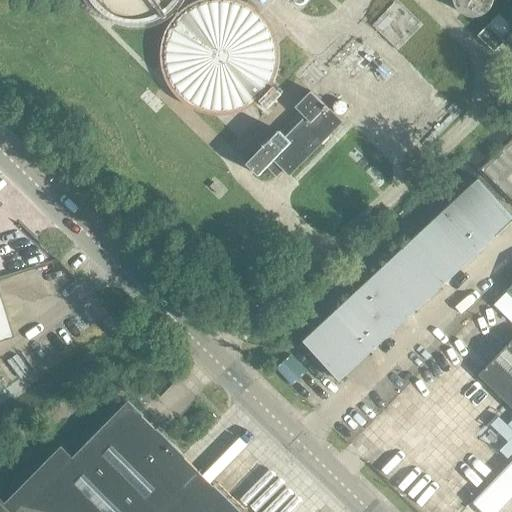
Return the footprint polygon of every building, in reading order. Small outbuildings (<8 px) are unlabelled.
[(493,0),(455,0),(456,3),(457,6),(460,10),(466,14),(472,16),(476,16),(480,15),(487,12),(491,6),(493,2),(493,0)] [(488,26),(478,37),(495,53),(506,42),(488,26)] [(268,110),(282,95),(273,87),(260,102),(268,110)] [(330,110),(327,106),(326,107),(311,92),(296,108),(306,118),(286,137),(281,131),(248,164),(260,176),(269,167),(277,176),(284,169),(290,175),(315,150),(342,123),(330,111),(330,110)] [(462,112),(454,104),(437,121),(441,125),(422,144),(426,149),(462,112)] [(304,342),(340,382),(511,222),(511,215),(479,180),(304,342)] [(509,291),(496,305),(511,321),(511,286),(508,291),(509,291)] [(0,341),(12,338),(0,300),(0,341)] [(511,341),(480,375),(511,406),(511,341)] [(242,511),(141,412),(130,401),(73,459),(61,448),(6,503),(0,496),(0,511),(242,511)] [(499,417),(491,425),(508,443),(500,451),(508,459),(511,455),(511,420),(508,425),(499,417)] [(511,468),(509,466),(503,473),(511,481),(511,468)]
